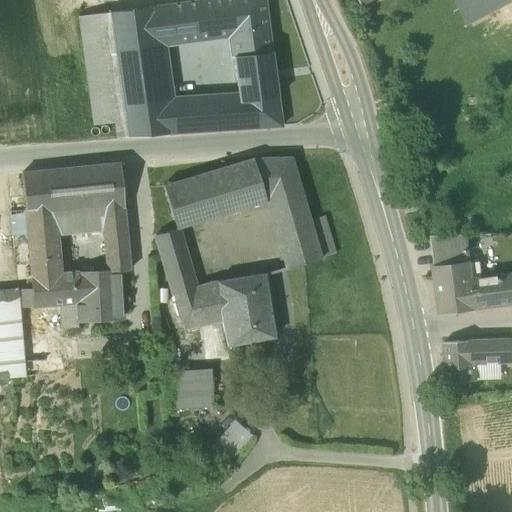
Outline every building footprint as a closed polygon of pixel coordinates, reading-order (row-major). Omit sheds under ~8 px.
[(264,0),(207,0),(171,5),(176,42),(230,34),(230,33),(268,28),(264,0)] [(511,0),(455,0),(468,23),(511,0)] [(171,5),(151,7),(156,45),(176,42),(171,5)] [(128,137),(169,134),(164,101),(156,45),(151,7),(111,13),(126,122),(128,137)] [(114,123),(126,122),(111,13),(79,17),(93,126),(114,123)] [(234,95),(235,103),(278,97),(268,28),(230,33),(230,34),(239,95),(234,95)] [(218,131),(237,130),(235,103),(234,95),(216,97),(218,131)] [(169,134),(218,131),(216,97),(164,101),(169,134)] [(278,97),(235,103),(237,130),(282,126),(278,97)] [(465,109),(467,123),(491,119),(488,105),(465,109)] [(116,138),(128,137),(126,122),(114,123),(116,138)] [(409,132),(412,139),(421,136),(421,134),(423,133),(421,129),(419,130),(418,128),(409,132)] [(266,201),(278,243),(313,233),(309,221),(291,158),(253,159),(266,201)] [(177,229),(266,201),(253,159),(163,187),(176,230),(177,229)] [(22,174),(25,210),(55,206),(56,216),(85,213),(101,211),(124,209),(119,164),(22,174)] [(27,235),(32,290),(33,309),(60,306),(61,330),(77,328),(77,322),(73,273),(61,274),(58,238),(56,216),(55,206),(25,210),(25,211),(27,235)] [(124,209),(101,211),(103,232),(105,255),(128,253),(124,209)] [(12,236),(27,235),(25,211),(10,212),(12,236)] [(86,234),(103,232),(101,211),(85,213),(86,234)] [(56,216),(58,238),(86,234),(85,213),(56,216)] [(324,217),(309,221),(313,233),(278,243),(285,268),(284,268),(285,270),(287,270),(287,269),(335,255),(324,217)] [(195,288),(177,229),(176,230),(156,236),(184,330),(221,322),(219,310),(234,307),(230,280),(212,283),(195,288)] [(435,268),(470,264),(466,235),(431,236),(435,268)] [(129,272),(128,253),(105,255),(106,270),(119,269),(119,272),(129,272)] [(476,309),(476,308),(472,281),(470,264),(435,268),(441,313),(476,309)] [(73,273),(77,322),(122,319),(119,272),(119,269),(106,270),(73,273)] [(221,322),(227,346),(273,337),(263,274),(230,280),(234,307),(219,310),(221,322)] [(511,275),(472,281),(476,308),(511,302),(511,275)] [(32,290),(17,291),(19,310),(33,309),(32,290)] [(17,291),(0,292),(0,379),(24,378),(23,363),(19,310),(17,291)] [(511,339),(502,340),(504,361),(511,361),(511,339)] [(311,356),(355,358),(356,342),(312,340),(311,356)] [(504,363),(504,361),(502,340),(472,341),(444,343),(447,384),(476,381),(474,364),(504,363)] [(163,373),(165,409),(213,406),(212,378),(211,370),(163,373)] [(233,421),(210,449),(229,464),(252,436),(233,421)]
